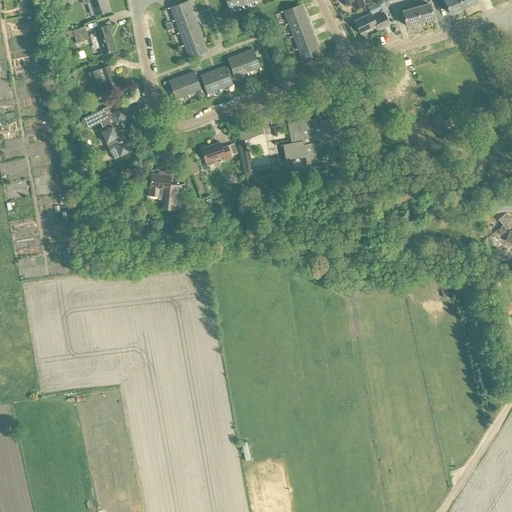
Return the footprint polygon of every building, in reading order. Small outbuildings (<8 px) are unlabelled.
[(71,4),(70,0),(55,0),(58,8),(71,4)] [(82,0),(83,3),(90,1),(95,16),(109,11),(105,0),(82,0)] [(225,0),(230,11),(242,6),(240,0),(225,0)] [(344,0),(347,6),(352,4),(354,9),(364,4),(362,0),(344,0)] [(463,9),(459,0),(445,0),(444,0),(450,14),(463,9)] [(459,0),(463,9),(476,3),(474,0),(459,0)] [(175,21),(194,14),(189,1),(170,8),(175,21)] [(288,24),(307,17),(302,4),(284,11),(288,24)] [(416,8),(420,22),(434,19),(430,4),(416,8)] [(378,10),(376,5),(370,7),(373,13),(378,10)] [(407,26),(420,22),(416,8),(403,12),(407,26)] [(180,33),(198,26),(194,14),(175,21),(180,33)] [(389,24),(385,15),(374,20),(371,14),(355,22),(361,34),(377,26),(378,30),(389,24)] [(293,36),(311,29),(307,17),(288,24),(293,36)] [(103,54),(116,50),(108,25),(95,30),(103,54)] [(89,39),(85,26),(72,30),(77,43),(89,39)] [(185,46),(203,39),(198,26),(180,33),(185,46)] [(298,49),(316,42),(311,29),(293,36),(298,49)] [(203,39),(185,46),(189,58),(208,52),(203,39)] [(316,42),(298,49),(303,62),(321,55),(316,42)] [(241,54),(248,72),(260,67),(253,50),(241,54)] [(235,77),(248,72),(241,54),(228,59),(235,77)] [(96,94),(117,87),(110,66),(89,73),(96,94)] [(213,71),(220,89),(233,84),(226,66),(213,71)] [(207,94),(220,89),(213,71),(201,76),(207,94)] [(182,77),(189,95),(202,90),(195,72),(182,77)] [(176,100),(189,95),(182,77),(169,82),(176,100)] [(107,107),(84,118),(81,120),(84,127),(88,125),(89,128),(100,122),(103,128),(104,127),(106,130),(101,132),(115,160),(132,152),(121,130),(130,125),(122,109),(111,114),(107,107)] [(324,140),(338,138),(335,119),(320,121),(320,119),(289,124),(292,143),(283,144),(286,161),(306,157),(307,165),(323,162),(320,142),(324,142),(324,140)] [(242,139),(265,134),(263,124),(240,130),(242,139)] [(231,156),(228,146),(222,148),(220,142),(201,149),(206,162),(205,162),(207,167),(215,163),(214,159),(222,156),(224,159),(231,156)] [(160,171),(159,175),(152,174),(150,188),(151,188),(150,195),(159,196),(158,199),(164,200),(163,209),(176,211),(179,186),(170,185),(172,173),(160,171)] [(501,225),(510,219),(506,214),(497,220),(501,225)] [(511,225),(511,222),(510,219),(501,225),(505,230),(511,225)]
